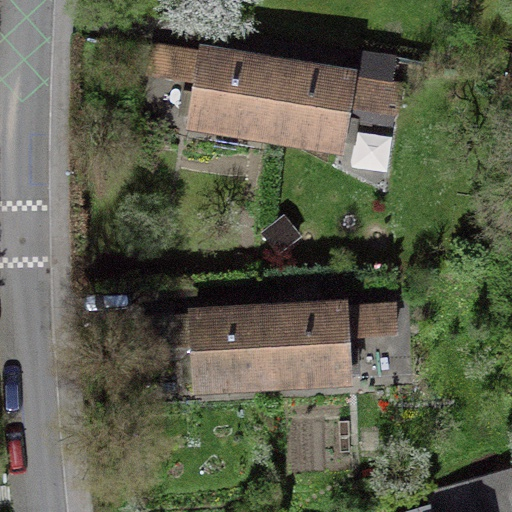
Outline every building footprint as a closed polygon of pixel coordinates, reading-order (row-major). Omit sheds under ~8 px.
[(191,124),(266,136),(277,65),(256,62),(256,59),(235,56),(235,58),(202,53),(202,54),(154,46),(150,72),(198,79),(191,124)] [(352,77),(319,72),(320,70),(300,67),(300,69),(277,65),(266,136),(341,148),(348,104),(395,112),(399,86),(352,79),(352,77)] [(393,306),(312,309),(311,307),(292,308),(292,311),(269,312),(272,383),(348,379),(346,334),(394,332),(393,306)] [(197,386),(272,383),(269,312),(247,313),(247,311),(226,312),(226,314),(193,316),(145,319),(146,345),(195,343),(197,386)] [(511,511),(511,458),(495,462),(506,511),(511,511)]
